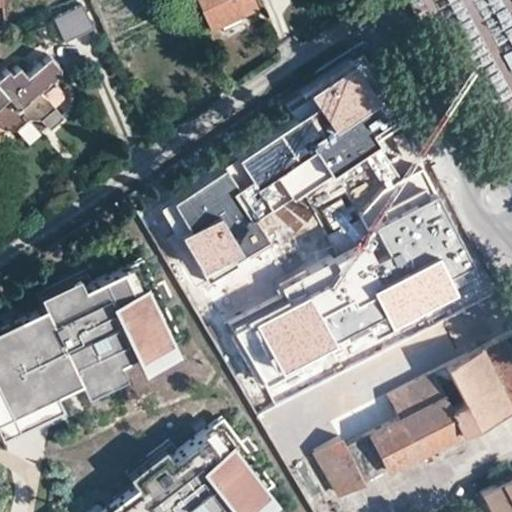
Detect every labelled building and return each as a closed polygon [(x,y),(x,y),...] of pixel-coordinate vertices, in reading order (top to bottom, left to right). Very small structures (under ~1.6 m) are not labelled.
[(194,0),(205,25),(241,9),(253,3),(251,0),(194,0)] [(92,24),(82,2),(51,17),(61,40),(92,24)] [(0,69),(0,126),(14,128),(27,118),(22,112),(28,106),(37,117),(39,119),(51,109),(41,96),(54,86),(48,79),(56,72),(56,67),(46,55),(24,74),(17,64),(8,70),(4,66),(0,69)] [(409,151),(358,73),(312,98),(321,112),(179,205),(195,233),(186,240),(207,279),(270,243),(256,222),(305,197),(336,260),(279,289),(286,301),(232,328),(269,398),(459,296),(455,288),(477,277),(409,151)] [(22,112),(27,118),(37,117),(28,106),(22,112)] [(145,278),(128,286),(157,345),(173,337),(162,314),(158,316),(151,303),(156,300),(145,278)] [(128,286),(125,280),(89,297),(51,316),(0,339),(0,381),(2,386),(15,412),(18,419),(86,386),(92,400),(109,391),(103,378),(124,368),(159,351),(157,345),(128,286)] [(45,304),(51,316),(89,297),(84,285),(45,304)] [(511,328),(385,393),(396,415),(364,431),(355,436),(341,443),(337,434),(309,449),(335,494),(431,444),(457,430),(511,401),(511,328)] [(103,378),(109,391),(131,381),(124,368),(103,378)] [(0,419),(15,412),(2,386),(0,387),(0,419)] [(355,436),(364,431),(361,423),(351,428),(355,436)] [(9,454),(28,453),(27,425),(8,426),(9,454)] [(464,443),(457,430),(431,444),(437,458),(464,443)] [(220,431),(205,443),(245,495),(260,484),(244,463),(240,466),(231,455),(235,452),(220,431)] [(205,443),(201,438),(170,462),(135,488),(103,511),(233,511),(249,500),(245,495),(205,443)] [(127,477),(135,488),(170,462),(162,451),(127,477)] [(511,511),(511,476),(480,495),(490,511),(511,511)]
